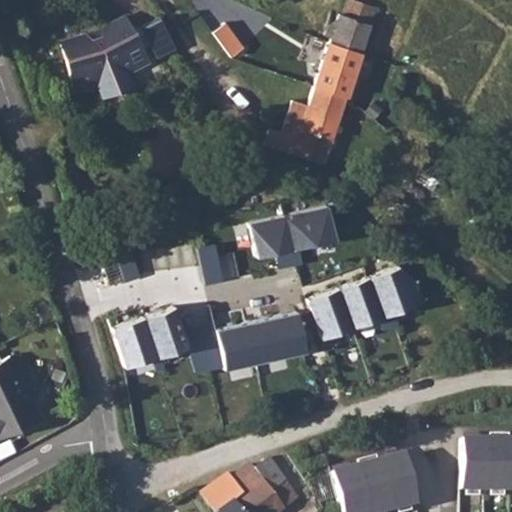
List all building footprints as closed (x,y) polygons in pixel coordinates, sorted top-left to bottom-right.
[(326,39),(319,62),(351,73),(373,7),(356,0),(344,0),(339,13),(335,12),(334,17),(327,36),(326,39)] [(158,13),(140,22),(143,29),(135,34),(123,11),(101,22),(105,29),(86,37),(84,30),(60,37),(74,86),(96,79),(97,84),(115,84),(129,71),(127,67),(147,56),(140,44),(149,39),(154,49),(172,40),(158,13)] [(321,34),(327,36),(334,17),(324,24),(321,34)] [(319,62),(311,84),(344,96),(351,73),(319,62)] [(344,96),(311,84),(304,105),(289,100),(279,131),(269,129),(264,144),(321,164),(336,120),(344,96)] [(248,221),(256,254),(334,237),(327,204),(248,221)] [(398,265),(308,297),(322,335),(422,300),(415,278),(398,265)] [(176,304),(114,325),(128,365),(189,343),(176,304)] [(297,311),(216,327),(225,368),(305,349),(297,311)] [(0,429),(37,411),(6,349),(0,351),(0,429)] [(511,491),(511,437),(462,436),(463,492),(511,491)] [(331,470),(343,511),(387,511),(419,505),(404,451),(331,470)] [(266,455),(250,466),(270,493),(285,482),(266,455)] [(276,511),(288,503),(296,498),(285,482),(270,493),(250,466),(249,465),(230,478),(226,473),(197,493),(210,511),(276,511)]
